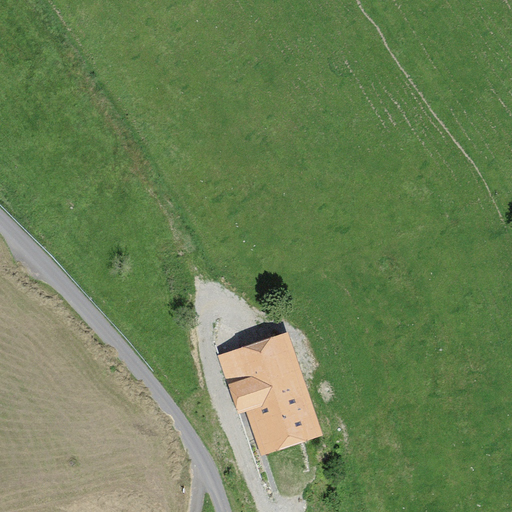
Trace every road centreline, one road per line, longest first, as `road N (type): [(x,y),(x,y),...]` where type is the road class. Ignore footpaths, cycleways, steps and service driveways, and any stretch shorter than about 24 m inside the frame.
road 1 (unclassified): [(223,511),(178,417),(0,218)]
road 2 (unknown): [(261,511),(245,367)]
